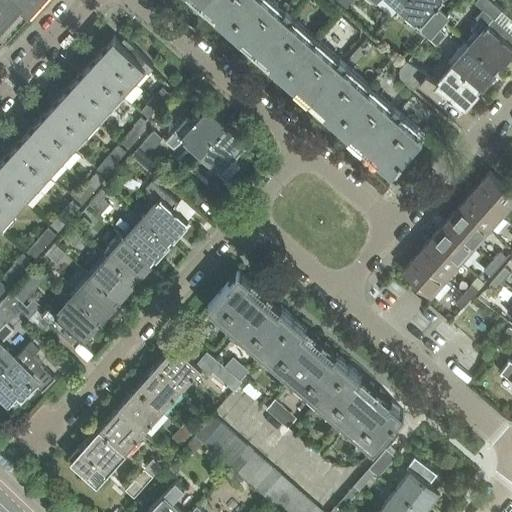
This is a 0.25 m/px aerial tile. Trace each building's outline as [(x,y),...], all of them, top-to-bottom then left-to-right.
[(0,0),(0,30),(18,11),(26,18),(42,0),(0,0)] [(199,0),(229,26),(251,0),(199,0)] [(285,75),(319,35),(278,0),(251,0),(229,26),(285,75)] [(429,36),(438,25),(449,12),(439,3),(442,0),(405,0),(401,6),(420,23),(417,26),(429,36)] [(467,39),(498,66),(511,50),(511,33),(494,18),(502,9),(491,0),(476,0),(475,2),(482,8),(476,15),(479,18),(471,27),(474,30),(467,39)] [(438,25),(429,36),(436,42),(445,31),(438,25)] [(88,64),(124,97),(154,63),(127,40),(123,44),(114,35),(88,64)] [(337,121),(372,82),(319,35),(285,75),(337,121)] [(481,86),(498,66),(467,39),(466,39),(471,43),(454,62),(481,86)] [(463,106),(481,86),(454,62),(439,79),(427,71),(404,58),(398,66),(400,76),(413,88),(420,79),(445,101),(450,94),(463,106)] [(100,123),(124,97),(88,64),(64,91),(100,123)] [(426,131),(424,129),(372,82),(337,121),(392,170),(426,131)] [(171,92),(171,91),(163,85),(142,109),(150,116),(171,92)] [(76,150),(100,123),(64,91),(40,117),(76,150)] [(202,151),(226,124),(206,106),(194,120),(188,114),(167,137),(175,145),(185,136),(202,151)] [(147,127),(147,119),(142,115),(134,123),(135,124),(122,140),(130,147),(147,127)] [(52,176),(76,150),(40,117),(15,145),(52,176)] [(235,156),(246,143),(226,124),(202,151),(219,166),(211,177),(219,184),(240,161),(235,156)] [(149,151),(163,136),(154,128),(140,144),(149,151)] [(98,167),(106,174),(127,150),(119,143),(98,167)] [(149,151),(140,144),(132,153),(148,167),(156,157),(149,151)] [(0,179),(27,203),(52,176),(15,145),(0,160),(0,179)] [(476,186),(505,211),(511,202),(511,187),(491,169),(476,186)] [(76,196),(83,202),(104,177),(97,172),(76,196)] [(143,215),(170,239),(188,219),(175,207),(180,201),(153,177),(145,186),(158,199),(143,215)] [(0,229),(2,231),(27,203),(0,179),(0,229)] [(191,182),(183,190),(199,204),(206,195),(191,182)] [(491,227),(505,211),(476,186),(462,202),(491,227)] [(89,203),(100,213),(109,203),(102,197),(106,192),(101,188),(89,203)] [(52,223),(59,229),(80,205),(73,199),(52,223)] [(477,242),(491,227),(462,202),(448,217),(477,242)] [(152,259),(170,239),(143,215),(126,235),(152,259)] [(75,225),(83,233),(92,223),(83,216),(75,225)] [(462,259),(477,242),(448,217),(434,234),(462,259)] [(74,243),(83,233),(75,225),(66,235),(74,243)] [(28,250),(34,255),(35,257),(56,232),(49,226),(28,250)] [(448,276),(462,259),(434,234),(419,250),(448,276)] [(135,278),(152,259),(126,235),(108,254),(135,278)] [(57,262),(66,252),(57,245),(56,247),(52,243),(45,252),(57,262)] [(433,292),(448,276),(419,250),(404,267),(433,292)] [(494,258),(501,263),(506,257),(500,251),(494,258)] [(3,276),(10,283),(31,259),(24,252),(3,276)] [(118,297),(135,278),(108,254),(91,274),(118,297)] [(490,275),(501,263),(494,258),(484,269),(490,275)] [(498,273),(504,279),(511,271),(505,265),(498,273)] [(261,354),(295,316),(239,268),(208,303),(232,324),(229,327),(239,335),(241,332),(261,349),(259,352),(261,354)] [(502,281),(504,279),(498,273),(488,284),(494,290),(498,286),(505,292),(509,287),(502,281)] [(100,317),(118,297),(91,274),(73,294),(100,317)] [(471,296),(478,288),(472,283),(465,291),(471,296)] [(33,298),(27,305),(11,291),(3,299),(12,307),(16,311),(26,320),(40,304),(33,298)] [(462,307),(471,296),(465,291),(456,301),(462,307)] [(82,337),(100,317),(73,294),(58,310),(47,302),(39,311),(63,332),(69,326),(74,330),(82,337)] [(16,311),(12,307),(3,299),(0,302),(0,372),(15,356),(0,342),(13,328),(6,321),(16,311)] [(316,402),(350,363),(295,316),(261,354),(264,357),(267,354),(287,372),(284,375),(293,383),(296,380),(316,397),(314,400),(316,402)] [(499,335),(508,342),(511,336),(511,323),(509,321),(499,335)] [(82,337),(74,330),(67,338),(75,345),(82,337)] [(241,379),(232,371),(208,350),(197,361),(175,341),(155,364),(182,388),(200,368),(208,375),(213,370),(235,389),(240,383),(243,380),(241,379)] [(0,391),(14,405),(36,382),(43,389),(54,377),(40,363),(41,362),(25,347),(16,356),(15,356),(0,372),(0,391)] [(511,354),(500,369),(511,378),(511,354)] [(352,427),(375,447),(406,411),(350,363),(316,402),(319,405),(322,402),(342,419),(339,422),(349,431),(352,427)] [(164,409),(182,388),(155,364),(137,385),(164,409)] [(232,371),(241,379),(246,374),(237,366),(232,371)] [(243,380),(240,383),(244,387),(251,378),(246,374),(241,379),(243,380)] [(145,430),(164,409),(137,385),(118,406),(145,430)] [(268,408),(290,427),(299,416),(277,398),(268,408)] [(127,451),(145,430),(118,406),(100,426),(127,451)] [(204,441),(221,421),(213,414),(195,434),(204,441)] [(182,425),(191,433),(195,428),(186,420),(182,425)] [(213,448),(230,429),(221,421),(204,441),(213,448)] [(181,444),(191,433),(182,425),(172,437),(181,444)] [(98,483),(127,451),(100,426),(71,459),(98,483)] [(221,456),(238,436),(230,429),(213,448),(221,456)] [(194,452),(204,441),(195,434),(194,436),(186,445),(194,452)] [(230,464),(247,444),(238,436),(221,456),(230,464)] [(238,471),(256,451),(247,444),(230,464),(238,471)] [(375,471),(375,472),(379,476),(396,456),(386,447),(370,466),(375,471)] [(0,451),(0,461),(7,468),(12,463),(0,451)] [(247,479),(264,459),(256,451),(238,471),(247,479)] [(145,467),(153,475),(162,466),(153,458),(145,467)] [(256,486),(273,467),(264,459),(247,479),(256,486)] [(360,489),(375,472),(375,471),(370,466),(354,484),(360,489)] [(134,496),(153,475),(145,467),(126,488),(134,496)] [(265,494),(282,475),(273,467),(256,486),(265,494)] [(398,488),(427,509),(442,490),(413,468),(398,488)] [(274,502),(291,482),(282,475),(265,494),(274,502)] [(182,511),(171,501),(184,488),(176,480),(145,511),(182,511)] [(283,509),(299,490),(291,482),(274,502),(283,509)] [(344,507),(360,489),(354,484),(338,503),(344,507)] [(390,511),(424,511),(427,509),(398,488),(383,507),(390,511)] [(285,511),(295,511),(308,497),(299,490),(283,509),(285,511)] [(310,511),(316,505),(308,497),(295,511),(310,511)] [(339,511),(344,507),(338,503),(329,511),(339,511)]
